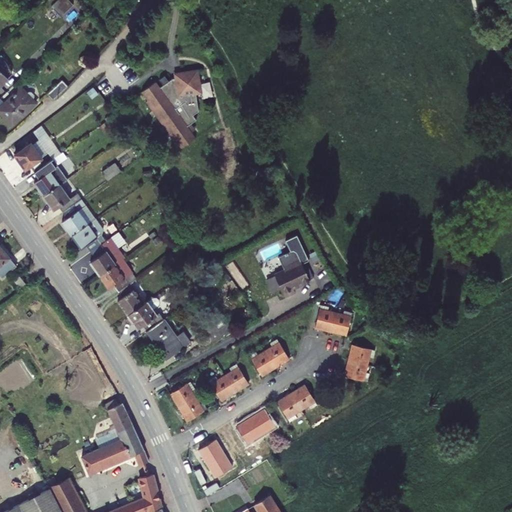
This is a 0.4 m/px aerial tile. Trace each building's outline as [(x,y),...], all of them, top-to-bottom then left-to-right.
[(78,2),(75,0),(59,0),(55,4),(65,14),(78,2)] [(0,86),(10,78),(9,77),(13,73),(12,67),(9,63),(6,59),(1,56),(0,57),(0,86)] [(152,100),(151,101),(178,139),(179,138),(186,146),(200,137),(196,131),(199,128),(195,122),(200,119),(197,114),(203,110),(200,92),(199,85),(204,84),(202,70),(185,72),(186,76),(179,77),(177,77),(174,80),(169,74),(164,79),(168,84),(165,86),(160,81),(146,91),(152,100)] [(66,79),(51,92),(58,99),(72,85),(66,79)] [(26,85),(3,108),(18,124),(42,102),(38,98),(39,97),(40,95),(39,93),(38,92),(37,92),(36,91),(34,90),(32,92),(26,85)] [(35,138),(18,151),(29,167),(35,163),(39,169),(51,160),(47,155),(53,150),(43,136),(37,140),(35,138)] [(51,160),(39,169),(44,176),(39,180),(48,193),(65,182),(73,176),(58,155),(51,160)] [(105,168),(112,178),(127,167),(120,158),(105,168)] [(79,201),(65,182),(48,193),(58,207),(63,204),(67,209),(79,201)] [(91,201),(87,195),(79,201),(67,209),(71,215),(67,219),(76,232),(93,221),(83,207),(91,201)] [(93,221),(76,232),(86,246),(91,242),(95,249),(111,238),(106,231),(108,226),(100,216),(93,221)] [(104,273),(121,261),(113,250),(118,247),(121,245),(114,235),(111,238),(95,249),(100,255),(94,259),(104,273)] [(21,262),(3,241),(0,244),(0,265),(1,266),(7,274),(21,262)] [(113,250),(121,261),(126,257),(118,247),(113,250)] [(317,276),(302,249),(301,248),(300,247),(297,247),(284,255),(291,267),(281,273),(283,275),(287,283),(293,294),(303,288),(301,285),(317,276)] [(121,261),(104,273),(114,287),(119,283),(123,289),(135,280),(140,277),(126,257),(121,261)] [(24,272),(18,277),(24,283),(29,279),(24,272)] [(283,275),(274,280),(279,288),(287,283),(283,275)] [(132,312),(148,301),(143,294),(144,293),(135,280),(123,289),(127,294),(122,298),(132,312)] [(148,301),(132,312),(142,326),(148,323),(152,328),(169,316),(165,311),(163,313),(153,298),(148,301)] [(319,325),(334,329),(339,310),(323,306),(319,325)] [(355,314),(339,310),(334,329),(351,332),(355,314)] [(230,314),(200,332),(202,337),(233,320),(230,314)] [(169,316),(152,328),(172,356),(196,339),(191,332),(184,337),(169,316)] [(207,346),(238,329),(233,320),(202,337),(207,346)] [(283,340),(269,349),(280,365),(294,357),(283,340)] [(356,342),(353,358),(372,362),(376,346),(356,342)] [(266,374),(280,365),(269,349),(255,357),(266,374)] [(368,378),(372,362),(353,358),(349,374),(368,378)] [(243,364),(228,373),(239,390),(253,381),(243,364)] [(239,390),(228,373),(214,382),(224,399),(239,390)] [(183,406),(199,396),(191,382),(174,392),(183,406)] [(309,383),(295,391),(306,408),(320,400),(309,383)] [(291,417),(306,408),(295,391),(281,400),(291,417)] [(207,409),(199,396),(183,406),(191,419),(207,409)] [(110,403),(117,419),(125,415),(128,422),(134,419),(126,402),(122,404),(120,398),(110,403)] [(269,407),(255,416),(265,432),(279,424),(269,407)] [(165,502),(157,473),(145,477),(150,497),(111,511),(91,511),(88,506),(97,502),(93,489),(82,493),(75,480),(137,454),(142,465),(152,461),(147,446),(134,419),(128,422),(125,415),(117,419),(123,431),(126,439),(105,448),(101,440),(38,467),(49,490),(5,511),(144,511),(144,510),(165,502)] [(251,441),(265,432),(255,416),(241,424),(251,441)] [(123,431),(101,440),(105,448),(126,439),(123,431)] [(203,447),(211,461),(228,450),(220,437),(203,447)] [(237,464),(228,450),(211,461),(220,475),(237,464)] [(285,511),(282,506),(273,493),(258,503),(263,511),(285,511)] [(144,510),(144,511),(146,511),(164,505),(166,505),(165,502),(144,510)]
